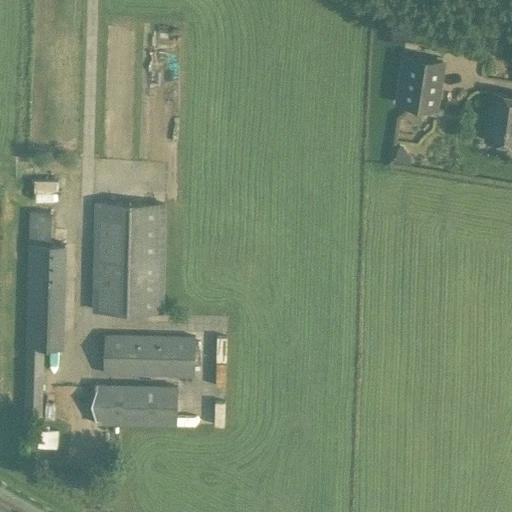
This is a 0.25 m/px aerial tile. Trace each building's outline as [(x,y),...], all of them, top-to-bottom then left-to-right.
[(439,111),(446,60),(403,53),(395,104),(439,111)] [(511,93),(492,91),(485,138),(511,142),(511,93)] [(35,198),(58,197),(58,177),(34,178),(35,198)] [(95,308),(162,310),(164,203),(97,201),(95,308)] [(30,235),(52,236),(52,210),(30,209),(30,235)] [(29,242),(28,294),(66,295),(68,243),(52,243),(29,242)] [(105,333),(104,372),(194,374),(195,335),(105,333)] [(26,346),(24,415),(43,415),(45,347),(26,346)] [(96,422),(176,424),(177,385),(97,383),(96,422)] [(40,429),(39,444),(58,444),(59,430),(40,429)]
